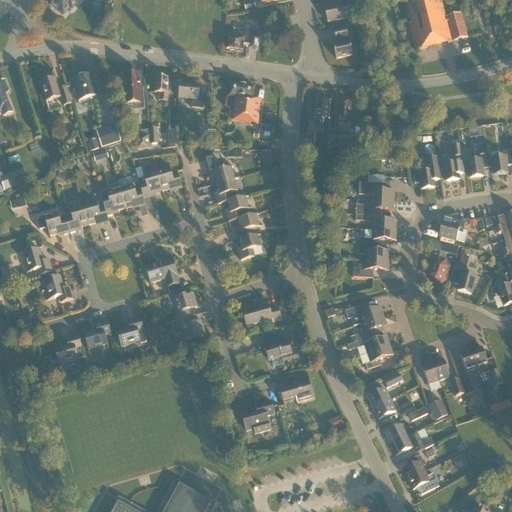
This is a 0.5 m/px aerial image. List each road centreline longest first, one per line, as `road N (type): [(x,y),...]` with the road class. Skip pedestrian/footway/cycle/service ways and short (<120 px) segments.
road 1 (residential): [(398,511),(347,404),(301,273)]
road 2 (tertiary): [(51,47),(295,75)]
road 3 (tertiary): [(511,63),(425,83),(312,78)]
road 4 (residential): [(301,273),(288,162),(295,75)]
road 5 (residential): [(414,294),(408,252),(425,214),(511,198)]
road 6 (residential): [(99,310),(84,256),(194,224)]
road 7 (residential): [(481,317),(464,338),(420,352),(409,343),(397,303),(414,294)]
